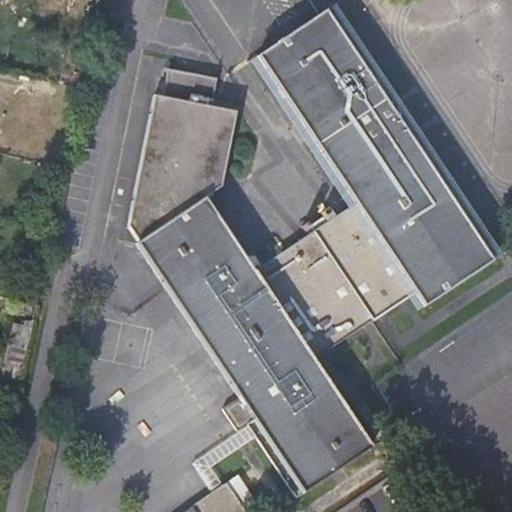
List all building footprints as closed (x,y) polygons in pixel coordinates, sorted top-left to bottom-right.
[(494,261),(338,27),(328,12),(261,57),(280,86),(359,204),(282,257),(257,274),(248,260),(205,197),(223,187),(239,112),(235,112),(236,105),(216,100),(220,79),(172,68),(166,97),(157,95),(129,225),(140,241),(138,242),(241,396),(224,408),(239,430),(256,419),(257,420),(264,431),(305,492),(372,447),(324,375),(494,261)] [(40,95),(81,104),(84,90),(43,81),(40,95)] [(336,218),(331,210),(325,214),(330,222),(336,218)] [(314,231),(310,224),(306,228),(310,233),(314,231)] [(282,257),(272,243),(248,260),(257,274),(282,257)] [(26,289),(20,313),(35,316),(41,292),(26,289)] [(20,313),(13,344),(29,348),(35,316),(20,313)] [(9,363),(18,365),(25,366),(29,348),(13,344),(9,363)] [(15,379),(21,381),(25,366),(18,365),(15,379)] [(257,420),(194,462),(213,492),(182,511),(218,511),(239,498),(228,482),(225,484),(213,465),(264,431),(257,420)] [(247,511),(239,498),(218,511),(247,511)]
